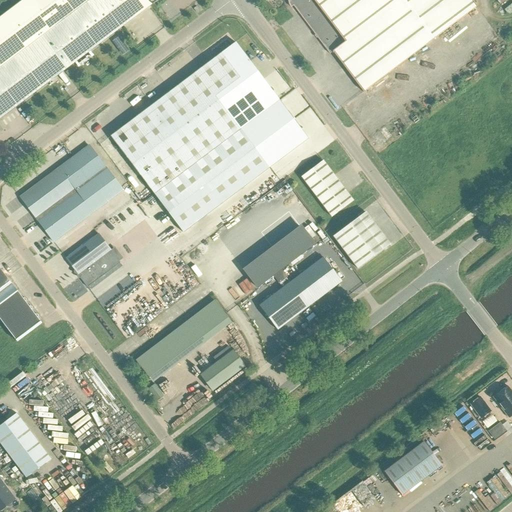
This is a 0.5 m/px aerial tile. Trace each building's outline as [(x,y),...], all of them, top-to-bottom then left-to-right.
[(22,0),(0,17),(0,119),(158,0),(22,0)] [(332,52),(363,93),(476,8),(470,0),(288,0),(289,3),(290,5),(291,8),(293,6),(329,54),(332,52)] [(161,100),(111,137),(154,195),(279,101),(235,44),(209,63),(207,65),(200,71),(171,92),(161,100)] [(279,101),(154,195),(183,233),(307,140),(279,101)] [(89,146),(73,158),(20,198),(54,243),(123,191),(89,146)] [(331,218),(353,201),(323,161),(301,177),(331,218)] [(121,238),(144,220),(131,202),(107,220),(121,238)] [(390,245),(365,213),(333,237),(358,269),(390,245)] [(299,227),(238,267),(251,288),(314,246),(309,238),(314,235),(308,226),(301,230),(299,227)] [(88,288),(120,263),(99,235),(66,259),(76,271),(75,272),(88,288)] [(309,306),(341,282),(323,258),(291,282),(309,306)] [(41,324),(0,268),(0,319),(17,342),(41,324)] [(272,275),(281,286),(288,280),(283,274),(279,270),(272,275)] [(81,296),(73,282),(64,287),(72,301),(81,296)] [(277,331),(309,306),(291,282),(259,306),(277,331)] [(214,302),(132,358),(147,381),(230,325),(214,302)] [(235,354),(203,378),(213,391),(245,366),(235,354)] [(162,395),(154,385),(148,390),(155,400),(162,395)] [(493,398),(509,418),(511,415),(511,392),(507,387),(493,398)] [(480,396),(469,404),(481,419),(492,411),(480,396)] [(16,414),(0,425),(0,443),(26,478),(51,459),(16,414)] [(491,416),(482,423),(486,427),(494,421),(491,416)] [(493,440),(505,430),(498,422),(486,432),(493,440)] [(441,466),(423,442),(384,472),(402,496),(441,466)] [(0,479),(0,510),(6,506),(6,507),(9,507),(12,505),(12,503),(12,502),(15,499),(11,494),(0,479)]
